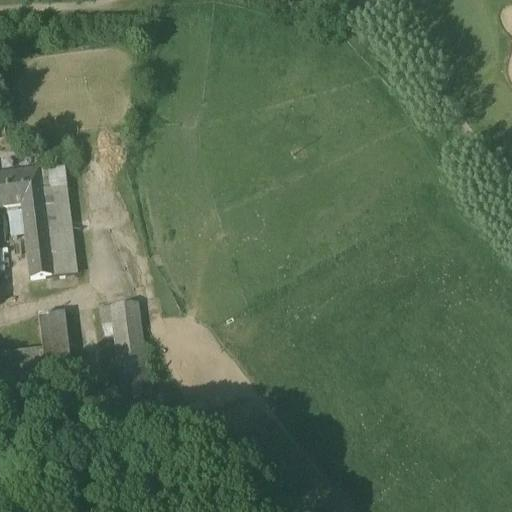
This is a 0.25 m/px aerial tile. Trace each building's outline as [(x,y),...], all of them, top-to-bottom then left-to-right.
[(64,170),(38,173),(42,204),(51,279),(76,276),(69,214),(64,170)] [(38,173),(0,178),(0,209),(22,206),(42,204),(38,173)] [(42,204),(22,206),(31,282),(51,279),(42,204)] [(136,305),(110,309),(113,325),(124,408),(150,405),(136,305)] [(110,309),(100,310),(103,327),(113,325),(110,309)] [(62,316),(38,319),(42,352),(47,387),(70,384),(62,316)] [(42,352),(23,354),(23,357),(0,359),(0,393),(47,387),(42,352)]
